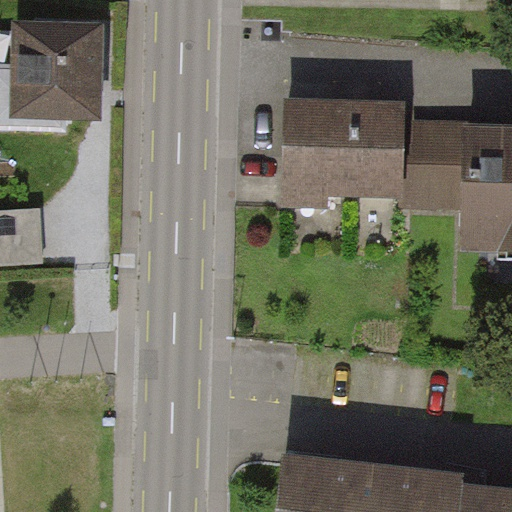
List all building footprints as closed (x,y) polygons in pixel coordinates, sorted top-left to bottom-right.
[(98,116),(99,34),(21,33),(21,72),(0,71),(0,127),(63,129),(63,115),(98,116)] [(403,108),(285,104),(282,209),(400,212),(403,108)] [(511,125),(464,125),(463,253),(511,253),(511,125)] [(0,216),(0,271),(45,268),(42,214),(0,216)] [(462,483),(285,464),(279,511),(458,511),(461,493),(462,483)] [(511,511),(511,498),(461,493),(458,511),(511,511)]
